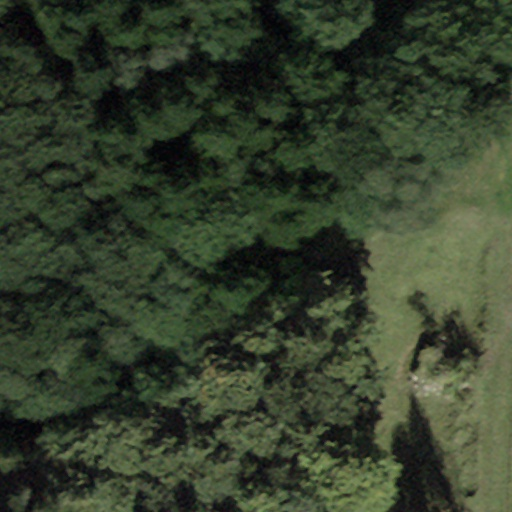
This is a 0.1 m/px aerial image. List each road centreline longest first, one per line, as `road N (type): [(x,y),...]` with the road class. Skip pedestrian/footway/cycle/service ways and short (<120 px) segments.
road 1 (track): [(501,388),(511,130)]
road 2 (track): [(511,354),(501,388),(494,511)]
